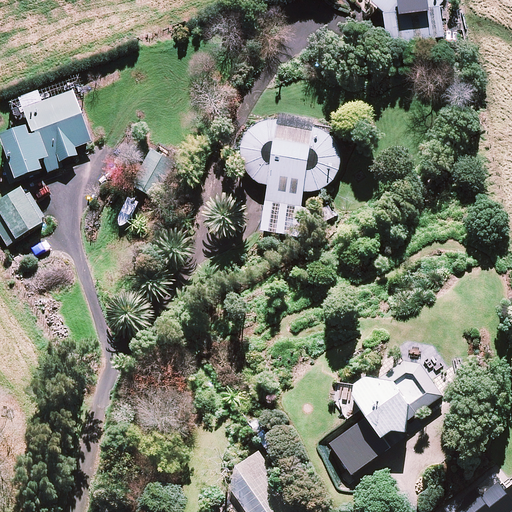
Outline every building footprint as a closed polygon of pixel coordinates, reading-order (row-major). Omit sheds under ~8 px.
[(372,0),(372,4),(386,13),(386,42),(445,38),(443,0),(372,0)] [(61,171),(59,164),(76,158),(74,150),(90,145),(69,84),(8,105),(14,122),(25,119),(29,131),(0,140),(0,143),(14,183),(40,174),(37,165),(45,162),(48,168),(50,175),(61,171)] [(282,113),(281,120),(275,119),(269,120),(263,122),(258,125),(253,129),(250,133),(246,138),(244,144),(243,149),(243,155),(244,161),(246,167),(249,172),(252,176),(257,180),(262,183),(267,185),(268,186),(267,200),(303,207),(305,193),(310,193),(316,192),(321,191),(326,188),(331,185),(335,181),(338,176),(340,171),(342,165),(342,159),(341,154),(340,148),(337,143),(334,138),(329,135),(325,131),(319,129),(316,128),(316,119),(282,113)] [(178,164),(153,150),(133,185),(158,199),(178,164)] [(45,223),(23,190),(0,204),(0,236),(7,248),(45,223)] [(408,432),(408,420),(444,396),(421,362),(401,360),(372,380),(368,373),(333,397),(348,419),(363,408),(369,416),(331,442),(352,474),(391,447),(384,437),(395,429),(408,432)] [(262,418),(251,425),(266,449),(277,442),(262,418)] [(297,511),(258,452),(223,476),(248,511),(297,511)]
